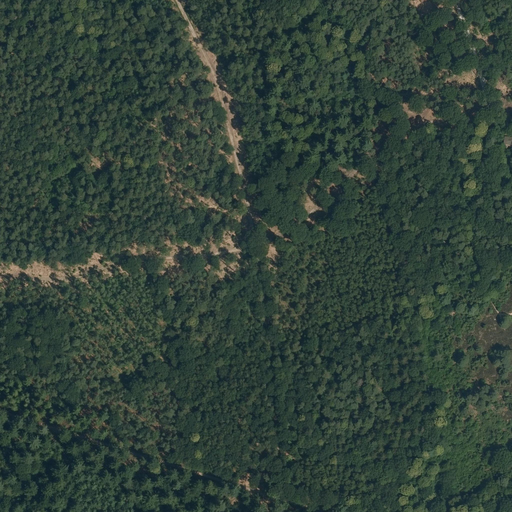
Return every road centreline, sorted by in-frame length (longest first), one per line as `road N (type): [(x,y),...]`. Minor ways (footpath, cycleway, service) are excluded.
road 1 (track): [(316,511),(0,414)]
road 2 (track): [(480,278),(472,213),(494,118),(454,0)]
road 3 (track): [(256,246),(284,234),(387,145),(419,128),(494,118)]
road 4 (track): [(256,246),(225,91),(179,0)]
road 5 (track): [(282,502),(256,246)]
road 6 (track): [(0,282),(63,284),(123,263),(242,250)]
